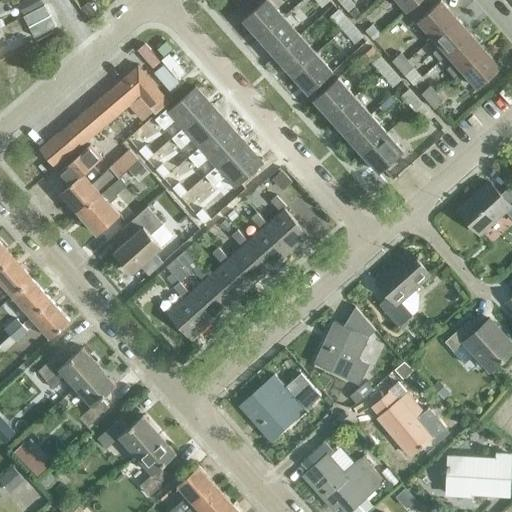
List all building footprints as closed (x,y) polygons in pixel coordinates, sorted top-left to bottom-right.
[(23,14),(42,4),(40,0),(23,0),(17,3),(23,14)] [(249,2),(248,0),(232,0),(241,10),(249,2)] [(259,37),(283,15),(269,0),(263,0),(242,19),(259,37)] [(351,0),(340,0),(339,1),(347,10),(354,3),(351,0)] [(397,0),(405,9),(416,0),(397,0)] [(432,37),(455,16),(441,0),(438,0),(417,19),(432,37)] [(87,1),(80,7),(89,18),(96,12),(87,1)] [(43,5),(22,16),(33,37),(54,25),(43,5)] [(341,29),(349,22),(338,9),(330,16),(341,29)] [(299,34),(283,15),(259,37),(275,55),(299,34)] [(440,59),(447,53),(470,33),(455,16),(432,37),(440,45),(433,52),(440,59)] [(361,36),(349,22),(341,29),(353,43),(361,36)] [(373,39),(379,33),(372,24),(365,30),(373,39)] [(461,70),(484,49),(470,33),(447,53),(454,61),(447,68),(455,76),(461,70)] [(299,34),(275,55),(291,73),(315,52),(299,34)] [(500,67),(484,49),(461,70),(477,87),(500,67)] [(379,72),(387,65),(376,51),(368,58),(379,72)] [(315,52),(291,73),(308,92),(332,71),(315,52)] [(398,67),(406,60),(399,53),(391,60),(398,67)] [(413,67),(406,60),(398,67),(404,75),(408,71),(413,67)] [(137,64),(124,75),(140,94),(150,106),(163,95),(137,64)] [(399,79),(387,65),(379,72),(391,86),(399,79)] [(408,71),(404,75),(411,83),(420,75),(413,67),(408,71)] [(105,92),(121,110),(140,94),(124,75),(105,92)] [(330,116),(354,95),(338,76),(314,97),(330,116)] [(427,100),(435,93),(429,85),(420,93),(427,100)] [(165,109),(154,119),(163,129),(174,119),(182,128),(183,129),(211,104),(195,86),(168,111),(167,112),(165,109)] [(413,108),(420,102),(408,88),(401,95),(413,108)] [(105,92),(96,100),(112,118),(121,110),(105,92)] [(442,100),(435,93),(427,100),(433,108),(442,100)] [(354,95),(330,116),(346,134),(370,113),(354,95)] [(96,100),(86,108),(102,126),(112,118),(96,100)] [(432,115),(420,102),(413,108),(424,122),(432,115)] [(182,128),(171,138),(180,148),(191,138),(199,147),(200,148),(228,123),(211,104),(183,129),(182,128)] [(102,126),(86,108),(77,116),(93,134),(102,126)] [(386,131),(370,113),(346,134),(362,152),(386,131)] [(77,116),(68,124),(83,142),(93,134),(77,116)] [(199,147),(188,157),(197,167),(208,157),(216,166),(217,167),(245,142),(228,123),(200,148),(199,147)] [(68,124),(58,132),(73,151),(83,142),(68,124)] [(403,150),(386,131),(362,152),(379,171),(403,150)] [(73,151),(58,132),(48,140),(64,159),(73,151)] [(64,159),(48,140),(39,148),(55,167),(64,159)] [(216,166),(205,176),(210,182),(214,186),(225,176),(235,186),(262,161),(245,142),(217,167),(216,166)] [(147,159),(153,154),(145,144),(139,150),(147,159)] [(103,174),(95,165),(103,158),(92,145),(60,172),(71,184),(61,192),(79,213),(120,177),(130,168),(140,160),(140,159),(132,150),(103,174)] [(187,157),(176,167),(183,175),(194,165),(193,163),(187,157)] [(140,160),(130,168),(141,181),(151,172),(140,159),(140,160)] [(170,173),(161,163),(155,169),(164,178),(170,173)] [(282,169),(272,178),(282,189),(292,181),(282,169)] [(120,177),(79,213),(97,234),(121,214),(111,202),(118,196),(116,195),(127,185),(120,177)] [(511,217),(511,188),(509,185),(500,194),(489,181),(458,209),(479,233),(505,210),(511,217)] [(178,182),(172,187),(181,197),(187,192),(178,182)] [(267,223),(290,250),(309,234),(285,207),(287,205),(278,194),(272,199),(282,210),(267,223)] [(158,229),(164,225),(149,207),(122,231),(129,239),(114,252),(132,272),(162,246),(157,239),(153,234),(158,229)] [(204,223),(210,218),(202,209),(196,214),(204,223)] [(233,209),(227,214),(231,219),(237,214),(233,209)] [(261,228),(248,240),(247,241),(271,267),(290,250),(267,223),(257,212),(252,217),(261,228)] [(224,217),(218,223),(224,230),(230,224),(224,217)] [(242,245),(229,257),(227,258),(251,285),(271,267),(247,241),(248,240),(239,230),(233,235),(242,245)] [(0,267),(13,256),(0,241),(0,267)] [(223,262),(209,275),(208,276),(232,303),(251,285),(227,258),(229,257),(219,246),(214,251),(223,262)] [(186,249),(167,267),(172,272),(180,281),(181,281),(200,264),(186,249)] [(398,326),(412,314),(417,309),(418,294),(413,289),(431,273),(410,250),(376,281),(388,294),(378,303),(398,326)] [(13,256),(0,267),(0,281),(12,295),(31,277),(13,256)] [(181,281),(190,292),(188,293),(212,320),(232,303),(208,276),(209,275),(200,264),(181,281)] [(172,272),(167,276),(175,285),(180,281),(172,272)] [(31,277),(12,295),(31,316),(50,298),(31,277)] [(188,293),(190,292),(181,281),(180,281),(175,285),(185,296),(168,312),(192,338),(212,320),(188,293)] [(69,320),(50,298),(31,316),(50,338),(69,320)] [(334,321),(316,362),(359,381),(367,363),(357,359),(367,336),(375,329),(355,306),(343,325),(334,321)] [(469,319),(445,341),(465,363),(474,354),(489,371),(511,349),(511,343),(490,318),(477,329),(469,319)] [(11,335),(21,324),(17,319),(6,330),(11,335)] [(26,329),(21,324),(11,335),(13,337),(15,340),(26,329)] [(11,335),(0,344),(0,345),(5,350),(15,340),(13,337),(11,335)] [(76,387),(99,366),(82,347),(68,360),(60,351),(38,371),(54,389),(67,377),(76,387)] [(403,362),(393,371),(401,380),(411,371),(403,362)] [(117,385),(99,366),(76,387),(93,406),(79,418),(87,427),(109,407),(102,399),(117,385)] [(265,383),(241,404),(272,438),(306,408),(305,407),(319,395),(321,393),(301,372),(286,386),(275,374),(265,383)] [(441,378),(433,386),(444,396),(452,389),(441,378)] [(367,379),(351,393),(356,401),(373,387),(367,379)] [(389,392),(372,405),(380,414),(378,416),(410,455),(430,438),(434,443),(449,431),(428,406),(423,411),(398,381),(387,390),(389,392)] [(25,409),(15,418),(21,424),(31,415),(25,409)] [(136,455),(160,433),(143,415),(128,428),(120,419),(97,438),(106,448),(120,436),(136,455)] [(7,422),(0,428),(0,438),(6,446),(19,435),(7,422)] [(177,452),(160,433),(136,455),(152,473),(139,485),(148,495),(170,475),(162,465),(177,452)] [(23,443),(14,451),(26,463),(35,455),(23,443)] [(347,511),(380,483),(359,460),(344,473),(320,446),(303,461),(310,468),(303,474),(334,508),(340,503),(347,511)] [(508,483),(509,455),(496,454),(496,459),(448,457),(448,465),(446,465),(446,471),(447,471),(447,493),(460,494),(460,492),(496,493),(497,482),(508,483)] [(35,458),(28,464),(38,475),(44,469),(35,458)] [(177,484),(188,496),(170,511),(183,511),(215,484),(199,465),(177,484)] [(13,466),(0,477),(0,479),(10,490),(24,478),(13,466)] [(123,467),(116,473),(120,478),(128,472),(123,467)] [(51,472),(40,480),(46,486),(56,478),(51,472)] [(62,481),(55,487),(64,497),(71,490),(62,481)] [(215,484),(183,511),(223,511),(233,504),(215,484)] [(415,500),(409,505),(415,511),(416,511),(422,507),(415,500)]
